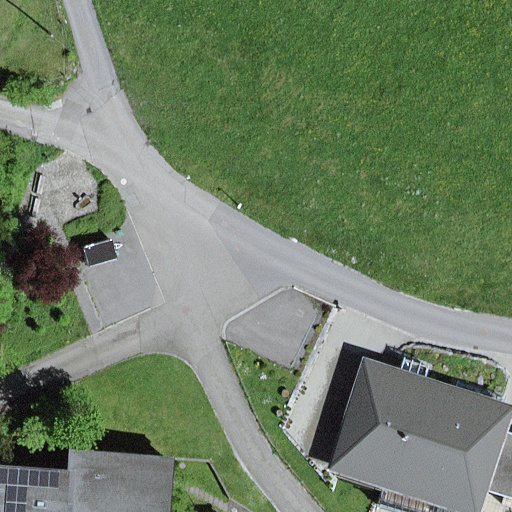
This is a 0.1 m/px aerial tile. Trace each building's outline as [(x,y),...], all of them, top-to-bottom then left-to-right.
[(511,435),(495,431),(501,414),(433,392),(368,371),(337,466),(385,482),(469,509),(470,510),(477,488),(511,499),(511,435)] [(501,414),(505,401),(438,379),(433,392),(501,414)] [(162,511),(166,460),(67,453),(66,474),(67,474),(63,511),(162,511)] [(63,511),(67,474),(66,474),(0,469),(0,511),(63,511)] [(397,511),(467,511),(469,509),(385,482),(377,505),(397,511)]
